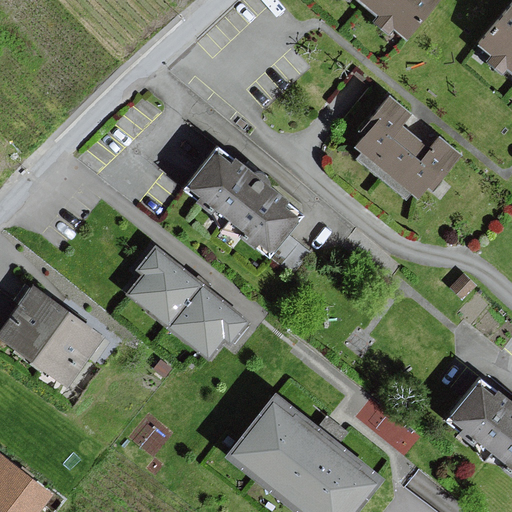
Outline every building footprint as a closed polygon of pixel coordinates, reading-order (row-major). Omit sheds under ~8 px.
[(435,0),(364,0),(405,35),(435,0)] [(511,64),(511,10),(486,42),(511,64)] [(461,153),(435,132),(425,144),(401,125),(411,113),(392,98),(379,114),(384,118),(360,147),(418,194),(429,181),(434,185),(461,153)] [(218,150),(191,184),(272,249),(299,215),(218,150)] [(231,344),(249,322),(204,286),(157,248),(138,271),(145,276),(130,294),(170,326),(209,357),(225,338),(231,344)] [(473,286),(460,274),(447,289),(460,301),(473,286)] [(100,338),(34,289),(1,334),(67,383),(100,338)] [(511,407),(480,383),(451,420),(511,467),(511,407)] [(353,511),(379,477),(275,400),(234,455),(309,511),(353,511)] [(31,511),(47,491),(0,455),(0,507),(6,511),(31,511)]
